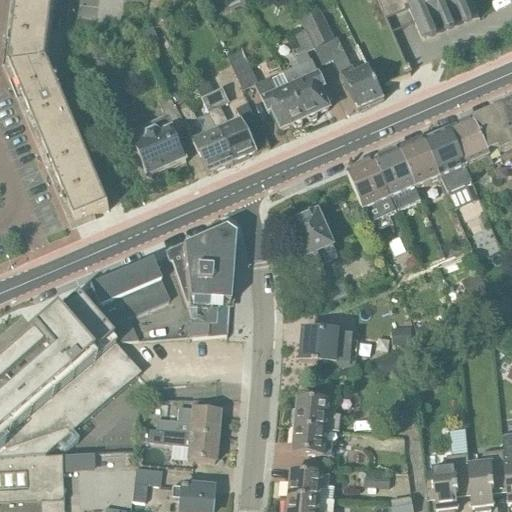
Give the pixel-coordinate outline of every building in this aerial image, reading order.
[(75,225),(90,219),(109,211),(48,65),(46,65),(54,0),(18,0),(9,70),(75,225)] [(376,0),(387,22),(409,12),(422,41),(430,38),(430,39),(435,37),(435,36),(447,31),(448,31),(453,29),(452,28),(465,23),(465,24),(470,22),(470,21),(477,18),(469,0),(376,0)] [(216,4),(204,9),(210,23),(222,17),(216,4)] [(301,22),(305,30),(315,51),(334,42),(321,13),(301,22)] [(297,59),(307,54),(315,51),(305,30),(287,38),(297,59)] [(239,85),(243,93),(255,87),(258,86),(243,52),(227,59),(239,85)] [(107,53),(94,59),(99,68),(111,62),(107,53)] [(354,76),(345,54),(332,60),(356,114),(384,101),(369,69),(354,76)] [(317,76),(311,63),(298,68),(282,75),(289,89),(304,123),(307,121),(311,124),(317,121),(318,117),(330,111),(322,94),(327,92),(319,75),(317,76)] [(194,81),(232,166),(270,149),(251,104),(235,111),(241,123),(224,130),(222,126),(227,124),(221,109),(229,106),(223,92),(215,95),(206,75),(194,81)] [(207,177),(232,166),(194,81),(192,82),(216,134),(205,138),(190,108),(189,109),(185,100),(174,104),(186,132),(187,132),(207,177)] [(304,123),(289,89),(275,95),(269,81),(258,86),(255,87),(262,101),(260,102),(267,118),(274,116),(281,133),(293,128),(297,130),(303,127),(304,123)] [(186,132),(174,104),(172,100),(159,105),(165,119),(132,133),(138,145),(131,148),(133,152),(135,152),(145,179),(146,181),(155,178),(157,182),(170,177),(168,172),(188,163),(177,136),(186,132)] [(511,107),(497,114),(511,149),(511,107)] [(501,158),(511,153),(511,149),(497,114),(474,124),(493,168),(489,158),(499,154),(501,158)] [(469,178),(493,168),(474,124),(450,134),(466,173),(467,172),(469,178)] [(466,173),(450,134),(424,145),(441,184),(447,199),(473,188),(466,173)] [(417,194),(441,184),(424,145),(400,156),(417,194)] [(391,205),(417,194),(400,156),(375,166),(391,205)] [(397,218),(391,205),(375,166),(347,178),(369,230),(397,218)] [(347,206),(353,218),(362,214),(357,202),(347,206)] [(316,216),(315,213),(310,212),(304,214),(302,219),(303,221),(290,227),(312,279),(324,274),(322,268),(337,261),(334,252),(335,251),(320,214),(316,216)] [(233,239),(222,231),(177,251),(178,252),(166,257),(187,311),(188,311),(189,325),(203,326),(208,326),(207,338),(226,337),(228,283),(233,239)] [(79,295),(81,298),(91,313),(97,309),(112,344),(136,343),(128,322),(169,304),(150,262),(88,289),(90,293),(82,297),(80,294),(79,295)] [(493,306),(479,276),(466,282),(479,312),(493,306)] [(113,346),(91,313),(81,298),(53,322),(52,320),(49,322),(55,329),(36,346),(31,339),(28,341),(30,343),(0,368),(0,463),(45,460),(140,377),(113,346)] [(437,330),(431,317),(416,324),(422,337),(437,330)] [(189,325),(191,340),(207,338),(208,326),(203,326),(189,325)] [(410,347),(410,331),(392,331),(392,347),(410,347)] [(358,337),(304,332),(301,362),(355,367),(358,337)] [(450,364),(450,350),(432,350),(432,364),(450,364)] [(382,377),(407,366),(402,355),(377,366),(382,377)] [(154,434),(216,440),(218,415),(217,415),(218,403),(192,404),(193,412),(189,412),(177,411),(176,424),(155,422),(154,434)] [(295,431),(339,435),(341,419),(336,418),(337,407),(298,403),(295,431)] [(339,436),(339,435),(295,431),(293,455),(332,458),(333,446),(326,446),(327,435),(339,436)] [(216,440),(154,434),(142,433),(141,446),(142,446),(142,447),(186,451),(185,463),(214,465),(216,440)] [(511,437),(502,438),(503,454),(504,465),(503,465),(505,491),(507,508),(510,508),(510,511),(511,511),(511,437)] [(503,465),(504,465),(503,454),(482,456),(480,468),(468,469),(467,469),(469,494),(471,511),(474,511),(489,511),(490,510),(493,510),(491,495),(494,492),(505,491),(503,465)] [(45,460),(0,463),(0,511),(63,511),(63,504),(61,476),(93,474),(92,458),(44,461),(45,460)] [(467,469),(468,469),(467,458),(446,460),(444,471),(431,473),(432,485),(426,486),(426,484),(425,484),(427,505),(428,505),(428,502),(434,502),(435,511),(456,511),(455,498),(458,495),(469,494),(467,469)] [(133,486),(146,487),(159,489),(161,475),(135,472),(133,486)] [(289,500),(327,504),(329,480),(291,476),(289,500)] [(389,488),(389,479),(370,479),(369,488),(389,488)] [(144,506),(146,487),(133,486),(131,504),(144,506)] [(209,511),(211,492),(178,489),(178,492),(171,491),(170,502),(177,502),(175,511),(209,511)] [(391,511),(412,511),(411,499),(390,502),(391,511)] [(334,511),(335,504),(327,504),(289,500),(287,511),(334,511)]
